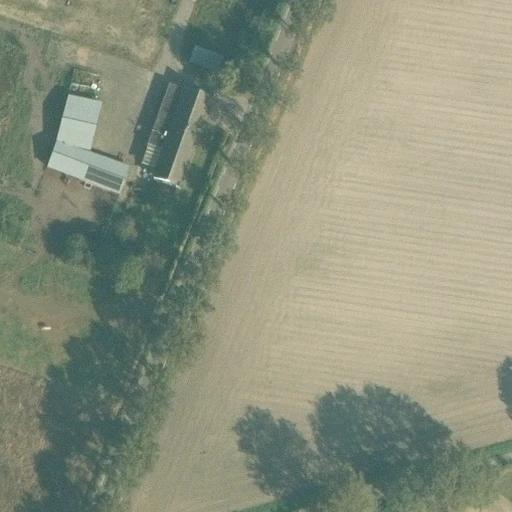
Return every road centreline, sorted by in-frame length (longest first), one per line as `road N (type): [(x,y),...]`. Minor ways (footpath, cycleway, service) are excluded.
road 1 (tertiary): [(98,511),(301,0)]
road 2 (unclassified): [(328,511),(511,463)]
